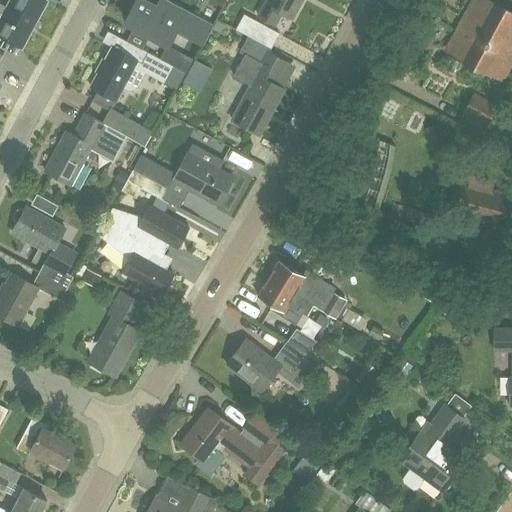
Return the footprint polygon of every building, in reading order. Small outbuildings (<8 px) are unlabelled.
[(11,0),(0,21),(0,34),(21,47),(47,1),(45,0),(11,0)] [(167,0),(166,0),(161,10),(142,0),(138,0),(126,23),(167,45),(176,29),(200,42),(210,23),(167,0)] [(266,0),(258,16),(264,19),(275,25),(281,12),(292,18),(293,16),(301,0),(266,0)] [(511,14),(484,0),(473,0),(447,49),(502,78),(511,59),(511,14)] [(244,14),(236,28),(248,34),(258,40),(271,47),(279,33),(244,14)] [(226,25),(217,21),(213,29),(222,34),(226,25)] [(127,40),(142,49),(147,39),(132,31),(127,40)] [(251,86),(233,119),(259,134),(284,88),(276,84),(288,63),(269,52),(271,47),(258,40),(248,34),(239,50),(245,53),(233,76),(251,86)] [(90,86),(116,99),(123,86),(128,89),(133,88),(136,86),(139,83),(145,71),(164,81),(172,66),(171,65),(172,64),(148,52),(142,49),(127,40),(126,40),(122,47),(114,43),(90,86)] [(183,81),(200,90),(212,67),(195,59),(183,81)] [(490,125),(499,109),(474,95),(465,112),(490,125)] [(126,140),(118,135),(105,128),(107,124),(85,112),(73,134),(67,130),(45,170),(69,183),(91,144),(100,149),(98,153),(114,162),(126,140)] [(153,132),(133,121),(125,134),(145,146),(153,132)] [(188,152),(173,179),(219,204),(233,177),(218,168),(222,160),(194,145),(190,153),(188,152)] [(164,199),(169,189),(146,176),(133,169),(127,179),(164,199)] [(459,182),(455,196),(451,211),(500,223),(507,194),(459,182)] [(104,222),(105,223),(106,222),(144,243),(150,233),(177,248),(188,227),(149,205),(142,217),(112,207),(104,222)] [(15,220),(18,221),(12,231),(50,252),(45,261),(40,271),(63,284),(68,274),(67,273),(78,252),(58,241),(65,228),(26,206),(24,209),(21,208),(17,209),(14,215),(15,220)] [(162,295),(174,273),(146,258),(153,247),(144,243),(106,222),(105,223),(98,235),(129,260),(122,273),(162,295)] [(279,260),(268,278),(314,305),(314,304),(320,308),(319,309),(336,319),(347,300),(334,292),(337,289),(306,270),(303,275),(279,260)] [(102,276),(86,267),(80,279),(96,287),(102,276)] [(63,284),(40,271),(33,284),(13,273),(0,295),(0,314),(18,325),(38,288),(60,300),(67,286),(63,284)] [(268,278),(257,295),(273,305),(271,309),(295,325),(303,313),(307,316),(314,305),(268,278)] [(404,288),(391,279),(390,280),(388,279),(382,287),(384,289),(383,290),(397,299),(404,288)] [(119,293),(108,314),(112,316),(88,361),(115,376),(139,331),(131,327),(143,306),(119,293)] [(450,293),(444,312),(458,316),(465,298),(450,293)] [(296,328),(287,341),(307,353),(317,341),(296,328)] [(511,328),(495,328),(495,351),(511,351),(511,377),(511,407),(511,328)] [(246,338),(226,364),(261,391),(276,371),(299,388),(320,361),(317,359),(307,353),(287,341),(273,359),(246,338)] [(0,404),(0,425),(9,409),(0,404)] [(241,433),(234,427),(235,426),(209,407),(181,444),(200,458),(196,462),(211,474),(224,456),(220,453),(224,447),(250,467),(245,473),(258,483),(292,438),(255,410),(242,427),(244,428),(241,433)] [(446,407),(433,425),(427,420),(420,429),(426,434),(425,436),(422,433),(401,460),(444,490),(463,464),(452,456),(455,453),(446,446),(465,421),(446,407)] [(33,418),(26,432),(17,448),(30,454),(32,450),(64,467),(76,445),(48,430),(49,427),(33,418)] [(307,481),(322,461),(308,451),(293,471),(307,481)] [(325,463),(316,475),(326,482),(335,470),(325,463)] [(0,488),(4,491),(9,480),(0,475),(0,488)] [(156,496),(147,511),(212,511),(218,502),(189,486),(177,507),(156,496)] [(39,511),(46,500),(23,488),(10,511),(39,511)]
